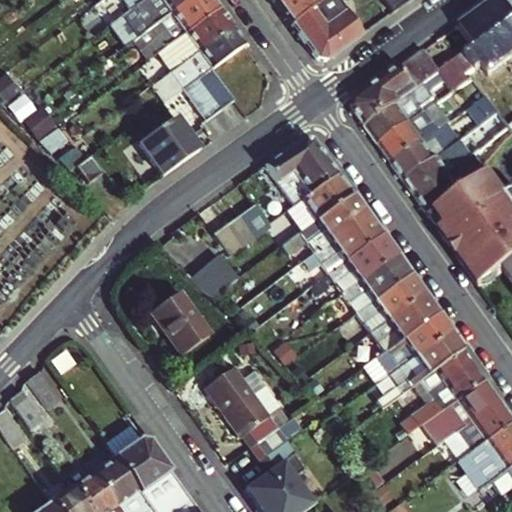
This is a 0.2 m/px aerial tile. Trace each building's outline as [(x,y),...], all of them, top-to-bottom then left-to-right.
[(135,11),(149,0),(106,0),(96,8),(111,28),(122,20),(135,11)] [(136,40),(144,34),(149,30),(189,0),(149,0),(135,11),(122,20),(136,40)] [(210,0),(189,0),(149,30),(165,52),(219,11),(210,0)] [(278,0),(274,3),(291,28),(329,0),(278,0)] [(326,64),(364,36),(338,0),(329,0),(291,28),(316,63),(326,64)] [(408,0),(384,0),(396,13),(411,3),(408,0)] [(168,77),(232,29),(219,11),(165,52),(145,66),(158,84),(168,77)] [(168,77),(181,95),(208,75),(245,48),(232,29),(168,77)] [(144,34),(136,40),(135,40),(141,49),(151,42),(144,34)] [(442,75),(439,71),(425,51),(356,100),(355,110),(367,127),(398,105),(403,102),(399,96),(422,80),(426,86),(433,81),(442,75)] [(465,53),(458,58),(463,64),(469,59),(465,53)] [(469,59),(463,64),(458,58),(439,71),(442,75),(454,92),(460,88),(470,81),(466,76),(476,70),(469,59)] [(233,107),(208,75),(181,95),(205,127),(233,107)] [(158,84),(171,102),(181,95),(168,77),(158,84)] [(473,79),(470,81),(460,88),(473,107),(487,98),(473,79)] [(438,87),(433,81),(426,86),(412,96),(417,102),(438,87)] [(0,107),(13,98),(5,86),(0,89),(0,107)] [(487,98),(473,107),(471,109),(483,126),(498,115),(487,98)] [(417,102),(403,111),(398,105),(367,127),(379,145),(425,113),(417,102)] [(452,122),(439,103),(425,113),(379,145),(393,164),(449,125),(452,122)] [(40,135),(26,122),(19,128),(32,140),(40,135)] [(140,151),(164,183),(200,156),(176,124),(140,151)] [(440,156),(460,142),(449,125),(393,164),(405,181),(440,156)] [(316,140),(303,138),(265,168),(294,208),(300,203),(339,173),(316,140)] [(58,151),(46,140),(38,146),(50,157),(58,151)] [(497,155),(494,149),(477,161),(485,171),(497,155)] [(83,166),(71,156),(58,164),(70,175),(78,169),(83,166)] [(461,157),(447,166),(440,156),(405,181),(417,198),(466,164),(461,157)] [(94,158),(83,166),(78,169),(92,186),(107,175),(94,158)] [(458,182),(472,172),(466,164),(417,198),(429,215),(446,203),(463,191),(458,182)] [(462,216),(468,224),(507,196),(490,172),(463,191),(446,203),(458,220),(462,216)] [(301,237),(356,196),(339,173),(300,203),(307,213),(292,225),(301,237)] [(450,231),(444,235),(452,247),(456,244),(461,251),(457,254),(479,286),(483,283),(499,271),(503,269),(511,279),(511,193),(507,196),(468,224),(462,216),(458,220),(447,227),(450,231)] [(330,244),(369,214),(356,196),(301,237),(307,246),(323,235),(330,244)] [(270,226),(256,207),(241,217),(257,241),(272,230),(270,226)] [(345,265),(384,236),(369,214),(330,244),(318,253),(322,258),(317,262),(320,268),(337,255),(345,265)] [(257,241),(241,217),(228,226),(244,250),(257,241)] [(244,250),(228,226),(215,236),(228,255),(231,259),(244,250)] [(348,293),(398,255),(384,236),(345,265),(333,274),(337,279),(331,283),(334,287),(341,283),(348,293)] [(316,255),(313,257),(317,262),(322,258),(318,253),(316,255)] [(245,279),(231,259),(228,255),(192,281),(214,302),(245,279)] [(362,312),(411,274),(398,255),(348,293),(351,298),(345,302),(355,317),(359,322),(365,317),(362,312)] [(499,271),(483,283),(487,284),(492,282),(496,279),(499,275),(499,271)] [(333,274),(331,276),(328,278),(331,283),(337,279),(333,274)] [(387,323),(425,294),(411,274),(362,312),(365,317),(359,322),(355,317),(347,324),(354,334),(380,314),(387,323)] [(345,302),(351,298),(348,293),(345,295),(342,298),(345,302)] [(400,343),(440,314),(425,294),(387,323),(376,332),(379,337),(373,341),(369,336),(353,349),(360,359),(394,335),(400,343)] [(212,338),(181,295),(152,316),(183,359),(212,338)] [(390,377),(452,331),(440,314),(400,343),(389,351),(383,356),(370,365),(383,382),(390,377)] [(419,382),(465,349),(452,331),(390,377),(394,382),(399,379),(403,384),(379,402),(384,408),(419,382)] [(373,341),(379,337),(376,332),(369,336),(373,341)] [(231,363),(254,346),(249,340),(226,355),(231,363)] [(383,356),(389,351),(386,345),(379,350),(383,356)] [(419,428),(486,379),(465,349),(419,382),(432,401),(401,425),(409,436),(419,428)] [(252,450),(278,431),(234,369),(206,389),(239,438),(242,435),(252,450)] [(456,430),(500,398),(486,379),(419,428),(425,438),(443,425),(450,434),(456,430)] [(64,409),(45,381),(32,390),(51,418),(64,409)] [(47,426),(27,396),(14,405),(33,435),(47,426)] [(511,414),(500,398),(456,430),(461,438),(471,451),(511,421),(511,414)] [(31,444),(10,413),(0,419),(0,429),(16,454),(31,444)] [(303,432),(294,419),(278,431),(252,450),(261,462),(286,444),(303,432)] [(507,469),(511,464),(511,421),(471,451),(452,465),(473,494),(507,469)] [(450,434),(456,442),(461,438),(456,430),(450,434)] [(107,450),(115,461),(140,444),(132,433),(107,450)] [(457,444),(456,442),(450,434),(436,445),(444,454),(457,444)] [(195,511),(178,487),(149,447),(141,446),(140,444),(115,461),(150,511),(195,511)] [(248,489),(264,511),(305,511),(317,503),(299,477),(310,469),(299,453),(248,489)] [(150,511),(115,461),(92,477),(115,511),(150,511)] [(115,511),(92,477),(71,491),(85,511),(115,511)] [(85,511),(71,491),(51,506),(54,511),(85,511)]
